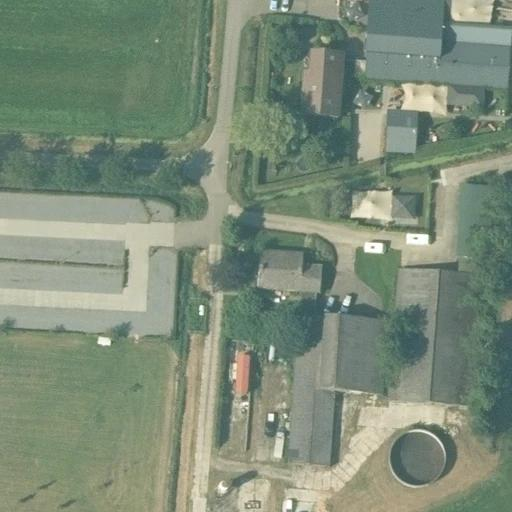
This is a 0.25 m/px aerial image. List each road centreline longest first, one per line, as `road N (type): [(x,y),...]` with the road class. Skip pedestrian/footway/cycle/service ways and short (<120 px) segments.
road 1 (unclassified): [(217,174),(196,511)]
road 2 (unclassified): [(0,158),(217,174)]
road 3 (unclassified): [(233,0),(217,174)]
